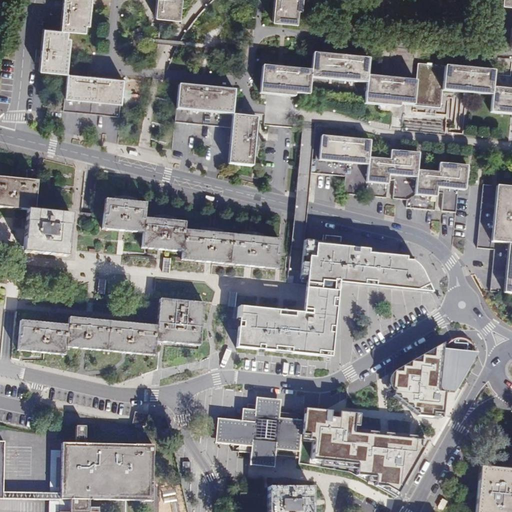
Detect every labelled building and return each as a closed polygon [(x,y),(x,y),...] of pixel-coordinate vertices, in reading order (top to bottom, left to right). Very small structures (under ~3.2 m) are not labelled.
[(39,72),(67,74),(70,39),(67,39),(67,31),(84,33),(85,26),(88,26),(90,0),(63,0),(61,31),(43,29),(39,72)] [(160,0),(159,22),(182,25),(184,0),(160,0)] [(276,0),(274,25),(299,28),(300,14),(303,14),(304,0),(276,0)] [(511,0),(502,0),(502,7),(511,7),(511,36),(510,50),(511,50),(511,0)] [(511,92),(495,91),(497,73),(439,68),(439,66),(430,66),(430,67),(420,66),(419,83),(370,79),(372,62),(316,57),(314,74),(265,70),(263,97),(298,100),(299,98),(312,99),(313,82),(369,87),(367,107),(403,110),(403,107),(444,110),(445,93),(495,98),(494,115),(511,116),(511,92)] [(122,81),(67,74),(64,112),(105,116),(106,119),(119,120),(122,81)] [(236,95),(177,88),(174,123),(233,128),(230,168),(254,170),(259,122),(234,119),(236,95)] [(315,130),(302,129),(296,191),(309,192),(315,130)] [(370,145),(319,141),(316,167),(365,172),(363,190),(385,192),(386,181),(394,182),(413,183),(411,202),(435,204),(436,193),(444,194),(457,195),(463,196),(465,170),(438,168),(437,177),(416,175),(418,158),(388,155),(387,164),(368,162),(370,145)] [(0,207),(27,210),(34,211),(38,171),(27,170),(26,180),(0,177),(0,207)] [(504,297),(511,298),(511,192),(495,191),(489,248),(508,250),(504,297)] [(181,252),(181,260),(276,269),(279,240),(184,230),(185,222),(144,218),(145,204),(104,200),(102,229),(142,233),(141,248),(181,252)] [(67,256),(71,214),(34,211),(27,210),(23,252),(67,256)] [(238,319),(235,348),(331,358),(339,284),(431,293),(423,274),(416,265),(406,259),(406,258),(399,257),(368,254),(369,250),(347,248),(347,245),(304,241),(301,280),(306,280),(302,314),(238,307),(236,319),(238,319)] [(68,325),(20,321),(17,350),(65,355),(65,347),(154,355),(155,341),(199,345),(203,303),(159,299),(157,325),(69,318),(68,325)] [(448,343),(443,343),(438,391),(444,392),(449,392),(450,387),(458,387),(474,359),(475,352),(474,348),(472,344),(468,340),(463,338),(459,337),(456,338),(451,340),(448,343)] [(438,391),(443,343),(393,372),(391,392),(393,392),(423,418),(439,419),(442,414),(444,392),(438,391)] [(255,410),(242,409),(241,421),(217,419),(215,443),(239,445),(239,452),(251,453),(250,459),(275,461),(275,456),(298,458),(299,451),(302,421),(296,420),(297,414),(278,413),(279,406),(255,404),(255,410)] [(303,421),(302,421),(299,451),(298,458),(298,464),(350,473),(395,498),(426,442),(415,440),(415,437),(411,437),(407,436),(406,439),(392,438),(392,435),(386,434),(384,434),(384,437),(376,436),(376,433),(368,433),(367,435),(353,434),(355,414),(304,409),(303,421)] [(148,415),(135,412),(132,424),(146,427),(148,415)] [(85,427),(76,427),(75,444),(61,443),(60,493),(3,492),(4,441),(0,441),(0,498),(69,500),(69,511),(88,511),(89,500),(151,501),(152,445),(84,444),(85,427)] [(511,511),(511,469),(479,466),(474,511),(511,511)] [(311,511),(311,487),(267,487),(267,511),(311,511)]
